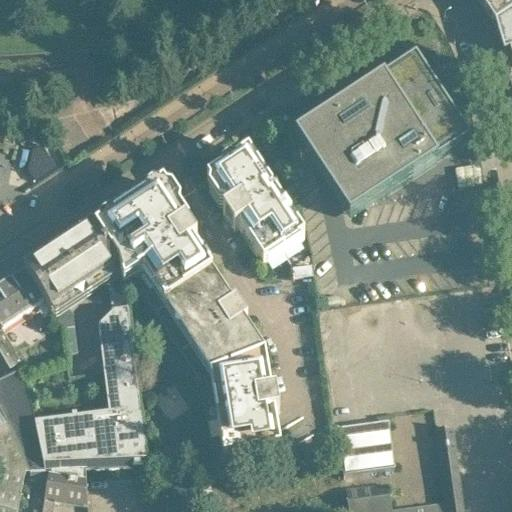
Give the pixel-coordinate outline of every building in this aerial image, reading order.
[(511,0),(475,0),(494,28),(495,29),(497,36),(499,44),(503,57),(510,83),(511,82),(511,0)] [(414,61),(361,96),(313,128),(295,139),(301,148),(327,188),(349,222),(373,206),(383,200),(470,143),(415,60),(414,61)] [(30,179),(51,171),(46,154),(24,162),(30,179)] [(220,174),(207,183),(209,187),(209,193),(218,208),(224,209),(227,214),(223,216),(234,234),(238,231),(263,269),(267,276),(308,249),(248,156),(234,165),(229,164),(221,169),(220,174)] [(92,231),(90,232),(116,270),(121,289),(133,280),(156,317),(212,280),(213,279),(192,248),(196,245),(186,230),(188,228),(179,214),(180,208),(171,195),(166,194),(163,189),(159,192),(154,191),(146,196),(145,201),(125,214),(122,213),(120,215),(120,217),(95,234),(92,231)] [(109,295),(111,319),(125,318),(123,297),(122,294),(116,270),(90,232),(83,237),(24,275),(53,320),(62,334),(75,333),(74,321),(65,306),(80,296),(90,290),(103,282),(109,295)] [(294,283),(314,280),(312,270),(293,273),(294,283)] [(24,275),(0,291),(0,329),(3,334),(38,312),(46,324),(53,320),(24,275)] [(212,280),(156,317),(201,384),(264,358),(265,358),(243,325),(247,322),(235,305),(232,308),(213,279),(212,280)] [(108,419),(35,427),(45,473),(50,472),(85,471),(144,469),(125,318),(111,319),(97,332),(108,419)] [(0,354),(10,373),(19,368),(13,349),(3,334),(0,329),(0,354)] [(264,358),(201,384),(214,463),(226,461),(226,462),(280,453),(280,452),(280,451),(277,433),(277,432),(274,417),(279,416),(275,395),(271,396),(265,358),(264,358)] [(31,473),(45,473),(35,427),(22,374),(0,384),(0,409),(7,425),(30,473),(31,473)] [(17,511),(25,473),(30,473),(7,425),(0,427),(0,472),(3,477),(0,477),(0,478),(0,511),(17,511)] [(368,475),(394,472),(394,471),(389,428),(388,425),(379,426),(339,431),(338,429),(337,430),(337,432),(343,478),(368,475)] [(347,511),(462,511),(452,431),(436,433),(435,433),(440,471),(436,472),(438,489),(443,488),(446,508),(412,511),(390,511),(388,490),(370,492),(345,495),(347,511)] [(47,486),(42,511),(54,511),(56,504),(88,510),(85,471),(81,471),(50,472),(47,486)] [(50,472),(45,473),(31,473),(30,483),(47,486),(50,472)]
